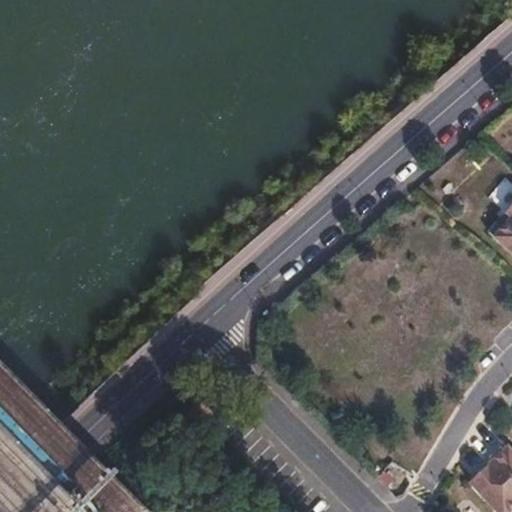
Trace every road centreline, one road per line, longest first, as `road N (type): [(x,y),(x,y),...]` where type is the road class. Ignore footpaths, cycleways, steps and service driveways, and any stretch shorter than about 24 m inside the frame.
road 1 (residential): [(203,327),(367,174),(511,54)]
road 2 (residential): [(0,511),(203,327)]
road 3 (residential): [(203,327),(380,511)]
road 4 (residential): [(416,511),(468,416),(511,365)]
